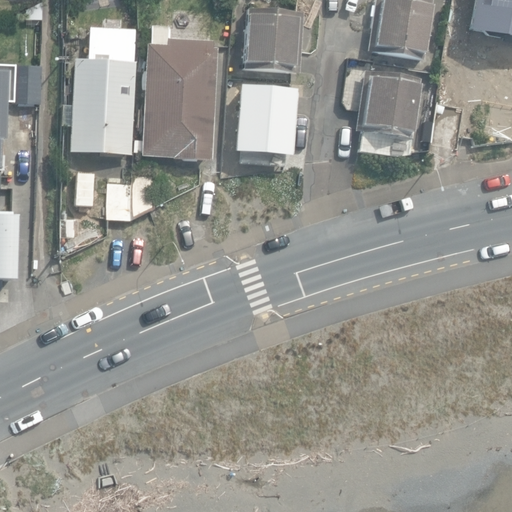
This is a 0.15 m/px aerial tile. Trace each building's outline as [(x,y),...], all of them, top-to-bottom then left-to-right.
[(374,0),(366,54),(424,63),(434,2),(423,0),(374,0)] [(511,0),(471,0),(460,58),(511,67),(511,0)] [(241,70),(298,75),(303,14),(246,9),(241,70)] [(139,159),(209,162),(215,49),(211,49),(211,42),(166,40),(167,28),(148,27),(147,45),(145,45),(139,159)] [(69,154),(130,157),(134,63),(132,63),(133,32),(87,30),(86,60),(73,60),(71,105),(61,105),(60,128),(70,128),(69,154)] [(10,105),(38,106),(40,70),(11,68),(10,105)] [(360,132),(409,140),(411,140),(420,82),(362,72),(353,131),(360,132)] [(236,150),(294,154),(298,94),(240,90),(236,150)] [(427,145),(457,150),(464,109),(434,103),(434,104),(427,145)] [(407,155),(409,140),(360,132),(358,153),(393,158),(407,155)] [(133,186),(131,221),(153,210),(155,178),(134,177),(133,186)] [(106,219),(131,221),(133,186),(109,184),(106,219)] [(0,283),(12,283),(13,219),(0,217),(0,283)]
